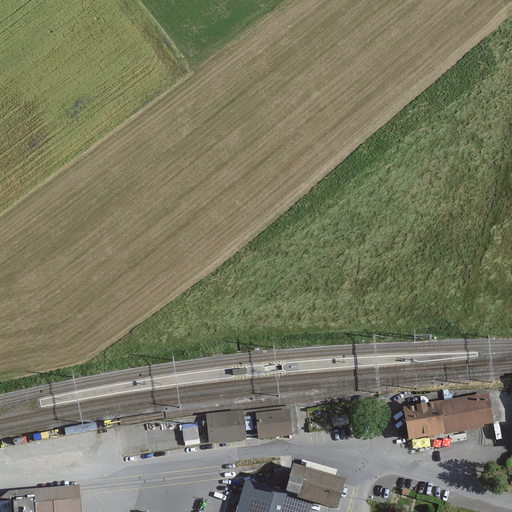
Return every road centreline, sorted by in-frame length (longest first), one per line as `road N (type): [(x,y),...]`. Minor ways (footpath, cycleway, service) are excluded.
road 1 (unclassified): [(371,460),(301,448),(98,471)]
road 2 (unclassified): [(511,502),(371,460)]
